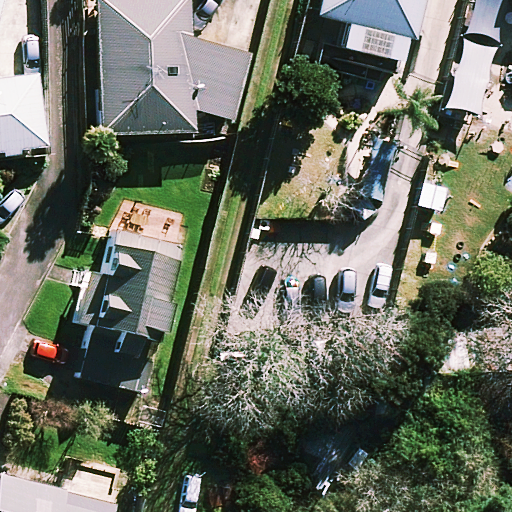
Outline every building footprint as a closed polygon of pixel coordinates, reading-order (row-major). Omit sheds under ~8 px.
[(337,55),(396,70),(401,48),(407,49),(419,0),(316,0),(311,23),(343,30),(337,55)] [(183,2),(88,5),(92,145),(188,143),(187,118),(225,129),(244,60),(185,43),(183,2)] [(0,161),(39,158),(32,79),(0,82),(0,161)] [(373,214),(388,145),(366,140),(350,209),(373,214)] [(96,276),(81,272),(67,326),(81,330),(68,381),(138,399),(178,247),(108,228),(96,276)] [(108,511),(109,510),(0,482),(0,511),(108,511)]
